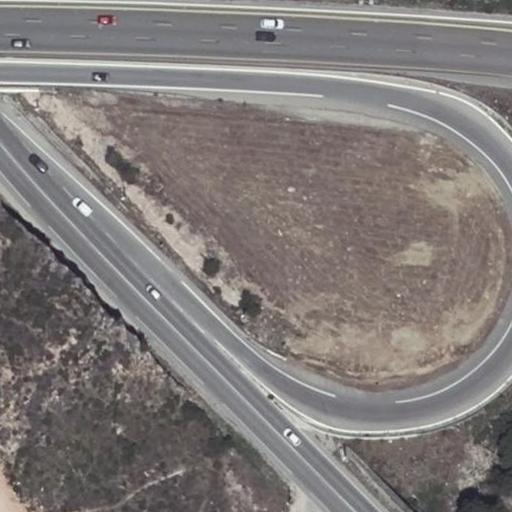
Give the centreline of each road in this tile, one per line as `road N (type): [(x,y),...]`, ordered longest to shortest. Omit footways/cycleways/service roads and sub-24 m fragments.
road 1 (motorway): [(511,345),(467,390),(424,409),(339,412),(248,356),(26,172)]
road 2 (motorway): [(0,73),(395,96),(454,116),(511,162)]
road 3 (motorway): [(0,24),(511,55)]
road 4 (secondary): [(26,172),(358,511)]
